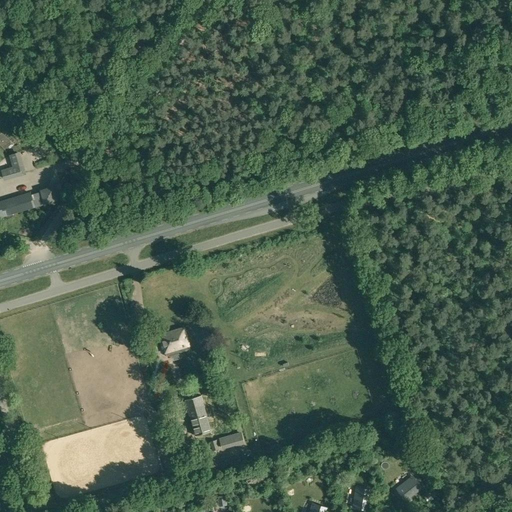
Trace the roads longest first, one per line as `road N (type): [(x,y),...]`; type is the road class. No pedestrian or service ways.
road 1 (primary): [(51,268),(511,125)]
road 2 (unclassified): [(58,291),(511,151)]
road 3 (track): [(206,0),(95,164)]
road 4 (unclassified): [(32,511),(0,393)]
road 5 (track): [(95,164),(0,90)]
